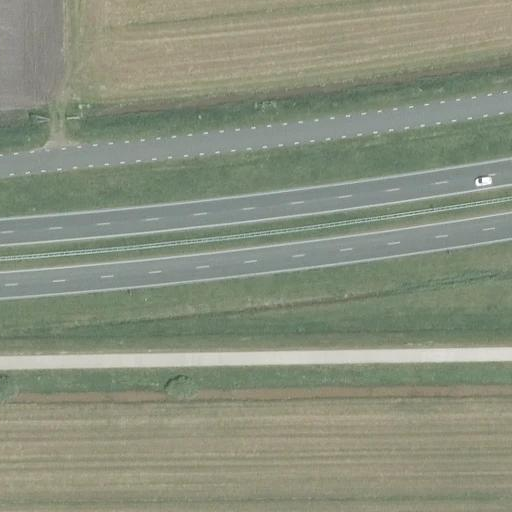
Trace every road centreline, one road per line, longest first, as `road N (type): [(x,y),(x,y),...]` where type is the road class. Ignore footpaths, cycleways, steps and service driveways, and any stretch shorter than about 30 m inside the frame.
road 1 (unclassified): [(0,167),(511,102)]
road 2 (trunk): [(511,171),(282,205),(0,232)]
road 3 (trunk): [(0,285),(511,225)]
